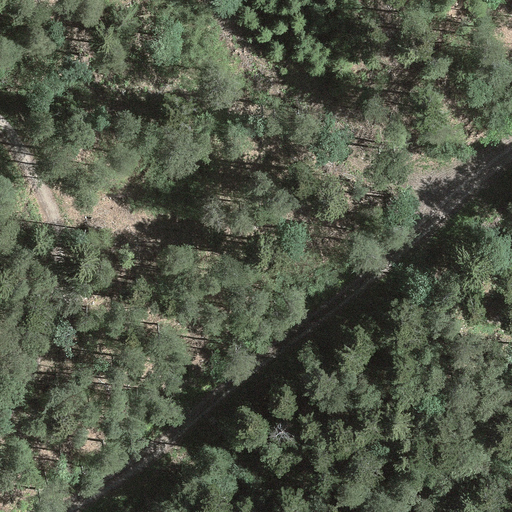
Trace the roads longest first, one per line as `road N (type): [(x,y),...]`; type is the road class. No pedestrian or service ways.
road 1 (track): [(60,511),(148,455),(511,152)]
road 2 (track): [(0,128),(47,200),(61,264),(57,307),(34,372),(0,425)]
